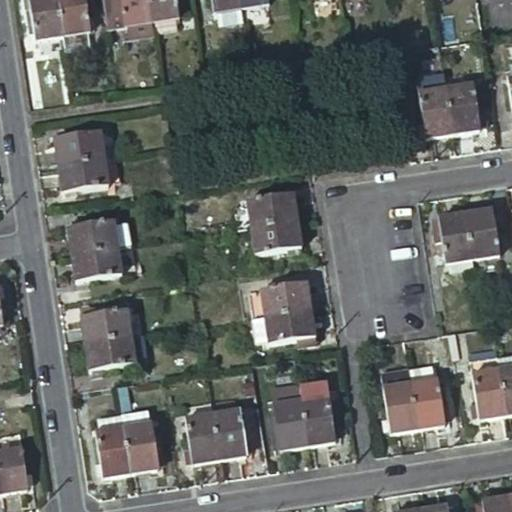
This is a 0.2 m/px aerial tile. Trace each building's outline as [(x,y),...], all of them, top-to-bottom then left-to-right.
[(63,41),(56,0),(30,0),(28,0),(35,45),(63,41)] [(84,0),(56,0),(63,41),(90,37),(84,0)] [(123,31),(152,27),(148,0),(101,0),(107,34),(123,31)] [(148,0),(152,27),(154,26),(176,23),(180,23),(176,0),(148,0)] [(212,0),(217,31),(243,27),(241,13),(238,0),(212,0)] [(267,0),(238,0),(241,13),(269,9),(267,0)] [(178,35),(176,23),(154,26),(156,39),(178,35)] [(154,39),(152,27),(123,31),(125,43),(154,39)] [(63,41),(65,56),(92,52),(90,37),(63,41)] [(425,145),(453,141),(446,94),(443,80),(415,84),(425,145)] [(446,94),(453,141),(480,137),(480,135),(479,126),(477,117),(473,90),(446,94)] [(57,171),(104,164),(100,136),(53,144),(57,171)] [(109,190),(104,164),(57,171),(61,198),(109,190)] [(250,234),(296,227),(291,199),(246,206),(250,234)] [(492,215),(464,219),(472,265),(499,261),(492,215)] [(472,265),(464,219),(437,223),(444,269),(446,269),(448,279),(473,276),(472,265)] [(118,253),(131,251),(128,229),(114,230),(113,226),(67,234),(71,260),(118,253)] [(301,254),(296,227),(250,234),(254,261),(301,254)] [(118,253),(71,260),(75,288),(122,281),(118,253)] [(259,294),(264,322),(310,316),(306,288),(259,294)] [(85,349),(132,342),(127,315),(81,321),(85,349)] [(310,316),(264,322),(268,349),(315,342),(310,316)] [(147,368),(142,340),(132,342),(85,349),(89,376),(147,368)] [(511,357),(496,360),(498,375),(511,372),(511,357)] [(431,371),(407,375),(416,435),(443,430),(436,384),(433,385),(431,371)] [(511,372),(498,375),(505,421),(511,419),(511,372)] [(416,435),(407,375),(379,379),(388,439),(416,435)] [(505,421),(498,375),(471,379),(478,425),(505,421)] [(326,387),(299,391),(308,451),(336,447),(326,387)] [(308,451),(299,391),(272,395),(276,420),(269,420),(273,449),(280,448),(281,455),(308,451)] [(239,414),(211,418),(218,464),(246,460),(239,414)] [(143,416),(120,419),(121,432),(144,428),(143,416)] [(218,464),(211,418),(184,422),(189,454),(190,461),(191,468),(218,464)] [(121,432),(120,419),(95,423),(97,436),(121,432)] [(121,432),(128,478),(155,474),(154,467),(161,466),(157,437),(149,438),(148,427),(144,428),(121,432)] [(100,482),(128,478),(121,432),(97,436),(93,436),(100,482)] [(22,452),(0,455),(0,487),(2,497),(29,493),(22,452)] [(154,467),(155,474),(162,473),(161,466),(154,467)] [(481,511),(510,511),(509,501),(481,505),(481,511)]
